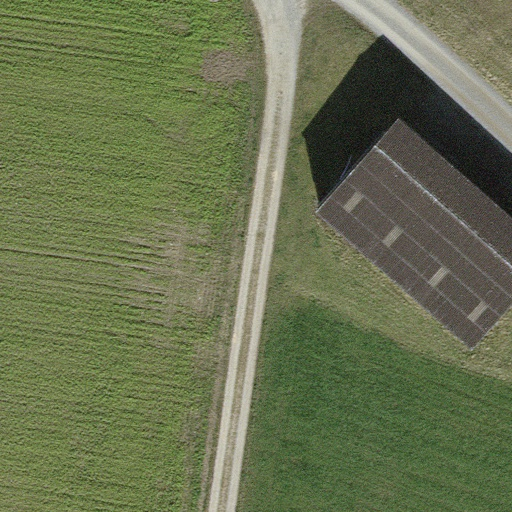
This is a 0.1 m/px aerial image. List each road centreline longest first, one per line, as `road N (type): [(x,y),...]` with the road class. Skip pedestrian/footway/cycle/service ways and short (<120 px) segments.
road 1 (track): [(287,0),(287,71),(230,511)]
road 2 (track): [(511,129),(358,0)]
